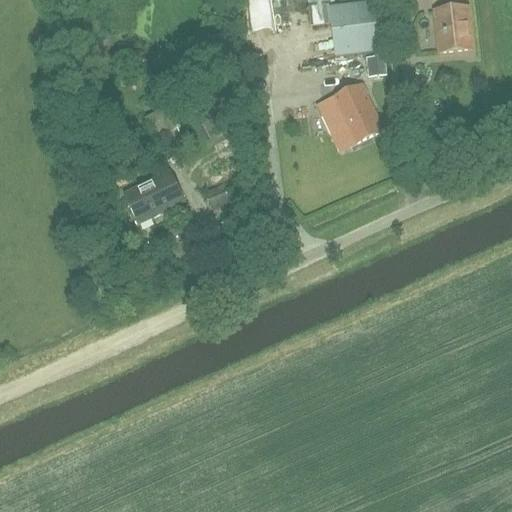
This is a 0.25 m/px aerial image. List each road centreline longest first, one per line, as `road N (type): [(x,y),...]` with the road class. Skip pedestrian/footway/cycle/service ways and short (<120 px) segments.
road 1 (unclassified): [(253,285),(511,168)]
road 2 (track): [(0,394),(253,285)]
